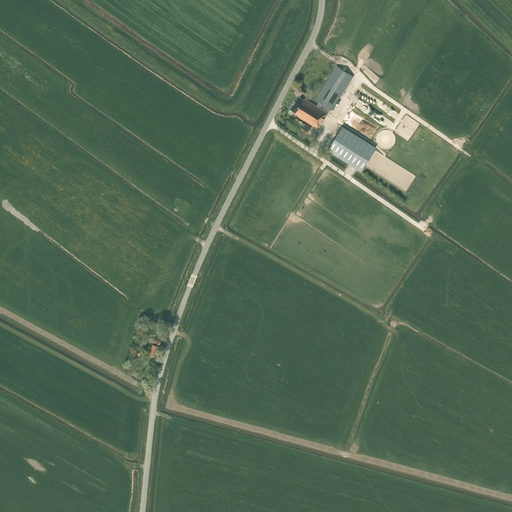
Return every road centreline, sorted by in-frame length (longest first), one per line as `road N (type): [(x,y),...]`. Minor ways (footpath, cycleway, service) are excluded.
road 1 (tertiary): [(142,511),(152,412),(171,335),(215,227),(312,39),(322,0)]
road 2 (track): [(396,333),(215,227)]
